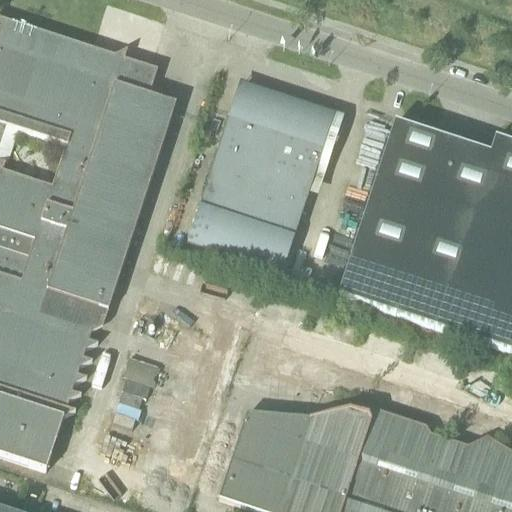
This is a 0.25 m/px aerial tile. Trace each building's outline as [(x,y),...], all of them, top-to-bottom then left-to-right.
[(0,459),(46,474),(49,464),(59,433),(62,423),(76,416),(66,412),(69,405),(81,398),(71,395),(74,388),(87,381),(77,378),(80,370),(92,364),(83,361),(85,353),(98,347),(88,344),(91,336),(103,330),(111,305),(116,289),(172,117),(173,116),(175,107),(149,98),(157,73),(150,70),(124,62),(127,53),(114,59),(0,21),(0,459)] [(281,275),(291,245),(293,245),(324,150),(323,150),(331,125),(305,117),(305,115),(239,93),(230,119),(229,119),(197,214),(198,214),(188,245),(281,275)] [(511,149),(495,144),(490,159),(394,128),(337,301),(511,357),(511,149)] [(332,153),(332,155),(329,163),(339,167),(342,156),(332,153)] [(163,256),(156,279),(201,294),(209,271),(163,256)] [(266,289),(220,274),(216,286),(262,301),(266,289)] [(122,395),(145,403),(149,391),(125,383),(122,395)] [(397,484),(394,493),(405,497),(408,488),(397,484)] [(449,501),(446,511),(450,511),(458,511),(461,505),(449,501)]
